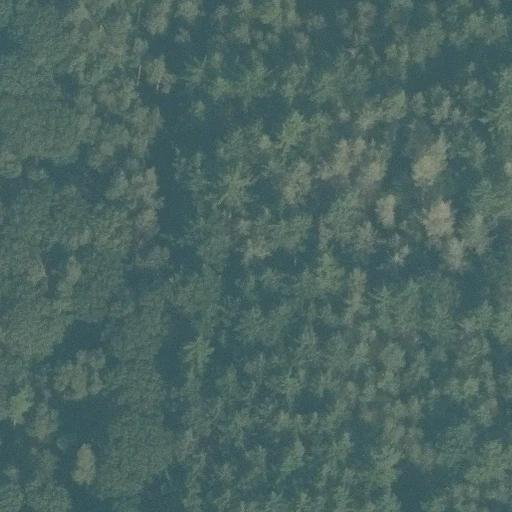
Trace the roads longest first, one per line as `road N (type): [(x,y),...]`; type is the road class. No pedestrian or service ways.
road 1 (track): [(170,0),(150,511)]
road 2 (track): [(511,78),(163,177)]
